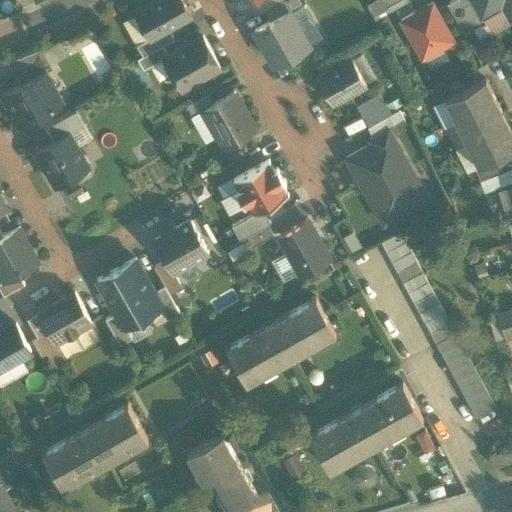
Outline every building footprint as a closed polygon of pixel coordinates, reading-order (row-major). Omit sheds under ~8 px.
[(150,35),(151,36),(168,26),(191,13),(183,0),(156,0),(137,11),(150,35)] [(247,0),(256,13),(264,9),(279,0),(247,0)] [(279,0),(264,9),(270,19),(289,8),(301,1),(300,0),(279,0)] [(303,0),(301,1),(289,8),(306,39),(321,32),(303,0)] [(450,0),(447,2),(465,34),(474,28),(486,21),(482,14),(481,15),(473,0),(450,0)] [(511,0),(473,0),(481,15),(482,14),(503,3),(505,1),(511,3),(511,0)] [(453,38),(432,1),(401,18),(422,56),(453,38)] [(511,3),(505,1),(503,3),(511,18),(511,17),(511,3)] [(486,21),(474,28),(479,37),(511,18),(503,3),(482,14),(486,21)] [(306,39),(289,8),(270,19),(254,28),(274,63),(285,57),(288,61),(295,56),(300,54),(298,49),(309,43),(306,39)] [(123,19),(137,43),(150,35),(137,11),(123,19)] [(137,43),(143,54),(162,43),(174,37),(168,26),(151,36),(150,35),(137,43)] [(164,56),(181,87),(220,65),(203,34),(168,54),(164,56)] [(59,39),(42,48),(50,63),(67,53),(59,39)] [(168,54),(162,43),(143,54),(137,57),(143,68),(164,56),(168,54)] [(42,70),(43,71),(52,66),(50,63),(42,48),(41,46),(7,59),(20,82),(42,70)] [(352,56),(366,82),(377,76),(362,49),(352,56)] [(318,75),(332,101),(366,82),(352,56),(318,75)] [(20,82),(3,92),(21,123),(60,101),(43,71),(42,70),(20,82)] [(445,97),(456,120),(497,100),(485,77),(445,97)] [(218,134),(224,144),(255,127),(234,90),(213,102),(203,108),(218,134)] [(355,104),(367,125),(392,111),(380,90),(355,104)] [(187,103),(193,113),(203,108),(213,102),(207,92),(187,103)] [(456,120),(467,142),(507,122),(497,100),(456,120)] [(44,124),(53,140),(69,131),(85,122),(75,106),(44,124)] [(367,125),(373,135),(388,127),(404,118),(398,107),(392,111),(367,125)] [(205,141),(218,134),(203,108),(193,113),(190,115),(205,141)] [(92,135),(85,122),(69,131),(76,144),(92,135)] [(511,148),(511,130),(507,122),(467,142),(478,165),(496,156),(511,148)] [(407,208),(428,197),(388,127),(373,135),(370,137),(373,142),(366,146),(365,145),(346,156),(374,206),(375,206),(398,192),(407,208)] [(55,183),(88,164),(76,144),(69,131),(53,140),(36,150),(55,183)] [(475,167),(480,178),(501,167),(496,156),(478,165),(475,167)] [(252,211),(253,213),(262,207),(289,192),(288,191),(287,191),(282,182),(284,181),(285,182),(286,181),(277,166),(276,166),(276,167),(274,168),(269,159),(270,159),(269,158),(233,178),(234,179),(235,179),(240,188),(238,189),(237,188),(236,189),(245,204),(246,204),(246,203),(248,202),(253,211),(252,211)] [(217,184),(224,196),(236,189),(237,188),(238,189),(240,188),(235,179),(234,179),(233,178),(231,175),(217,184)] [(229,213),(245,204),(236,189),(224,196),(220,198),(229,213)] [(384,221),(407,208),(398,192),(375,206),(384,221)] [(232,224),(240,238),(246,235),(267,223),(271,221),(262,207),(253,213),(232,224)] [(209,249),(190,217),(155,237),(166,257),(173,269),(209,249)] [(306,218),(279,233),(288,248),(300,270),(302,273),(329,257),(306,218)] [(246,235),(252,245),(273,234),(267,223),(246,235)] [(0,271),(4,279),(38,260),(19,225),(0,235),(0,271)] [(343,235),(351,251),(362,245),(353,229),(343,235)] [(381,241),(387,251),(406,240),(401,230),(381,241)] [(387,251),(392,261),(412,250),(406,240),(387,251)] [(243,241),(227,249),(232,259),(248,250),(243,241)] [(283,280),(300,270),(288,248),(271,258),(283,280)] [(392,261),(398,271),(417,260),(412,250),(392,261)] [(116,311),(125,326),(126,325),(161,306),(163,305),(154,289),(135,256),(97,278),(116,311)] [(173,269),(166,257),(154,264),(165,283),(169,292),(181,284),(173,269)] [(398,271),(403,281),(422,271),(417,260),(398,271)] [(0,281),(0,285),(4,293),(25,282),(19,271),(0,281)] [(403,281),(409,291),(428,281),(422,271),(403,281)] [(409,291),(414,301),(433,291),(428,281),(409,291)] [(161,306),(167,316),(179,309),(169,292),(165,283),(154,289),(163,305),(161,306)] [(38,311),(55,341),(92,320),(75,290),(38,311)] [(414,301),(419,311),(439,301),(433,291),(414,301)] [(225,347),(245,382),(333,333),(313,297),(225,347)] [(419,311),(425,321),(444,311),(439,301),(419,311)] [(511,308),(498,313),(507,335),(511,333),(511,308)] [(105,317),(120,343),(132,336),(126,325),(125,326),(116,311),(105,317)] [(425,321),(430,331),(450,321),(444,311),(425,321)] [(34,352),(14,317),(0,324),(0,370),(23,358),(34,352)] [(430,331),(436,342),(455,331),(450,321),(430,331)] [(37,335),(55,366),(65,360),(48,329),(37,335)] [(436,342),(441,351),(460,340),(455,331),(436,342)] [(441,351),(446,360),(465,350),(460,340),(441,351)] [(211,347),(199,353),(207,367),(219,361),(211,347)] [(446,360),(451,369),(470,359),(465,350),(446,360)] [(0,384),(29,368),(23,358),(0,370),(0,384)] [(451,369),(456,378),(475,368),(470,359),(451,369)] [(456,378),(461,387),(480,377),(475,368),(456,378)] [(461,387),(466,397),(485,386),(480,377),(461,387)] [(309,435),(329,471),(423,419),(403,383),(309,435)] [(466,397),(471,406),(490,395),(485,386),(466,397)] [(208,395),(193,404),(200,416),(215,408),(208,395)] [(471,406),(476,415),(495,405),(490,395),(471,406)] [(42,450),(63,486),(147,437),(126,402),(42,450)] [(190,453),(222,511),(269,511),(226,433),(190,453)] [(511,446),(490,453),(494,465),(511,460),(511,446)] [(295,451),(282,459),(292,478),(306,470),(295,451)] [(358,466),(353,473),(355,482),(362,487),(371,485),(376,478),(374,469),(367,464),(358,466)] [(0,474),(0,498),(2,498),(13,491),(3,473),(0,474)] [(0,511),(9,511),(2,498),(0,498),(0,511)]
